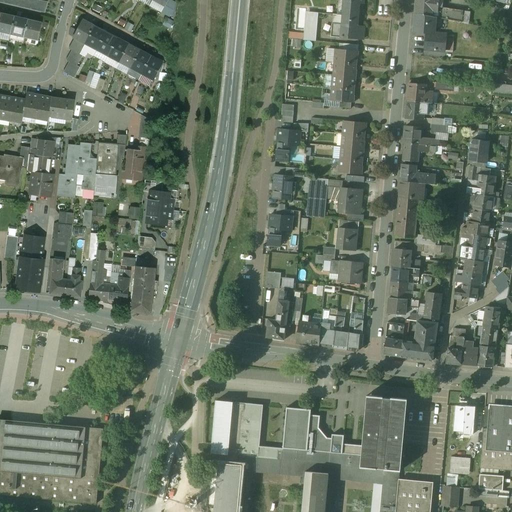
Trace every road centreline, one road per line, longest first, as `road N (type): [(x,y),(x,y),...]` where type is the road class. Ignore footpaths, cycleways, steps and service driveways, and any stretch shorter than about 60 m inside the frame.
road 1 (residential): [(404,0),(370,367)]
road 2 (primary): [(238,0),(221,169),(179,338)]
road 3 (residential): [(247,350),(270,118)]
road 4 (residential): [(437,375),(450,323),(484,300),(502,172)]
road 5 (residential): [(51,73),(103,97),(104,128),(0,139)]
road 6 (tertiary): [(0,303),(179,338)]
road 7 (primary): [(179,338),(134,511)]
road 8 (tertiary): [(247,350),(370,367)]
